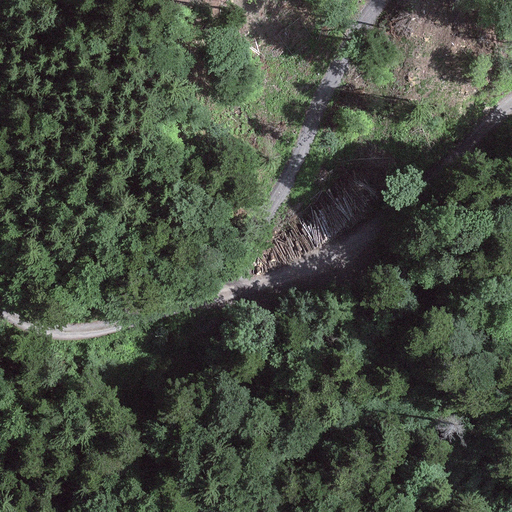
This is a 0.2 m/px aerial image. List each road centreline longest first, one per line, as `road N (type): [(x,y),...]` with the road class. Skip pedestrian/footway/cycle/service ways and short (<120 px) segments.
road 1 (track): [(511,106),(414,201),(330,262),(240,291)]
road 2 (track): [(240,291),(347,45),(382,0)]
road 3 (track): [(0,305),(29,331),(92,335),(240,291)]
